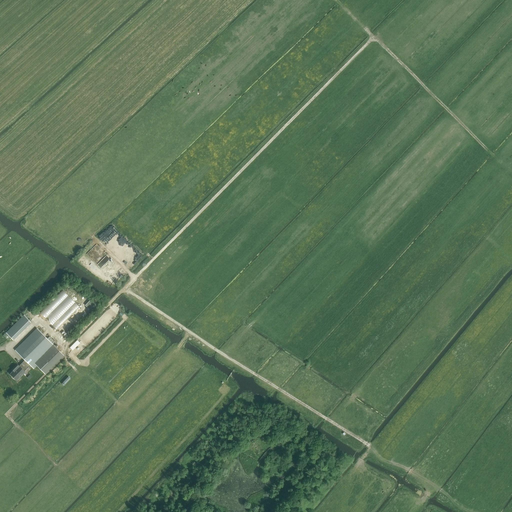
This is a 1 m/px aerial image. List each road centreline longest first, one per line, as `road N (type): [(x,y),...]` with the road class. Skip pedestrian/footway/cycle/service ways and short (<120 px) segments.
road 1 (track): [(134,278),(371,40),(486,150)]
road 2 (track): [(371,447),(124,289)]
road 3 (track): [(476,511),(371,447),(330,499)]
road 4 (track): [(137,0),(0,124)]
road 5 (track): [(4,349),(37,320),(66,348),(134,278)]
